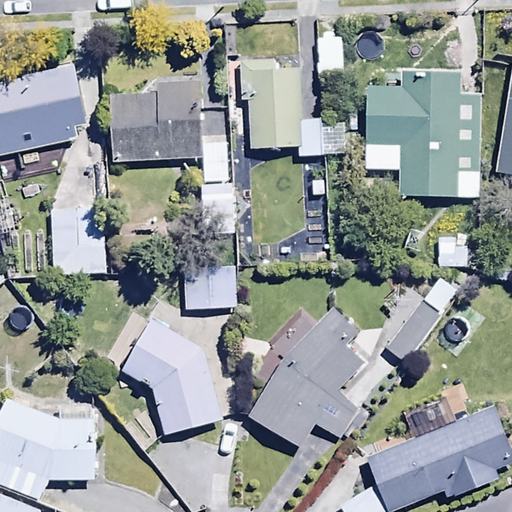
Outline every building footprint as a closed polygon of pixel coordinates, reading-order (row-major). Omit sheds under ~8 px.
[(343,44),(318,44),(319,84),(344,83),(343,44)] [(243,66),(242,107),(251,107),(251,156),(301,156),(301,163),(345,163),(345,128),(303,128),(303,76),(278,76),(278,66),(243,66)] [(75,72),(0,88),(0,151),(26,146),(28,155),(72,146),(69,135),(88,131),(75,72)] [(463,79),(404,77),(404,93),(369,92),(367,175),(400,176),(400,203),(482,205),(483,100),(463,100),(463,79)] [(112,103),(115,168),(204,165),(205,189),(227,188),(226,150),(204,151),(201,88),(160,90),(160,101),(112,103)] [(0,241),(17,237),(10,205),(0,206),(0,241)] [(106,212),(52,214),(54,282),(108,280),(106,212)] [(440,273),(469,273),(469,244),(440,244),(440,273)] [(187,273),(188,315),(238,314),(237,272),(187,273)] [(440,284),(426,306),(446,319),(460,296),(440,284)] [(422,309),(387,354),(408,370),(443,325),(422,309)] [(288,363),(249,423),(302,455),(317,431),(340,445),(357,416),(339,399),(371,370),(351,349),(360,339),(336,313),(288,363)] [(204,357),(154,326),(124,377),(154,396),(168,442),(224,427),(204,357)] [(37,417),(9,405),(0,427),(0,491),(41,507),(49,486),(96,487),(98,426),(94,426),(94,410),(37,417)] [(368,463),(379,491),(341,511),(405,511),(447,496),(451,506),(501,488),(496,474),(511,467),(511,457),(496,415),(454,431),(450,420),(421,431),(425,442),(368,463)] [(29,511),(0,500),(0,511),(29,511)]
